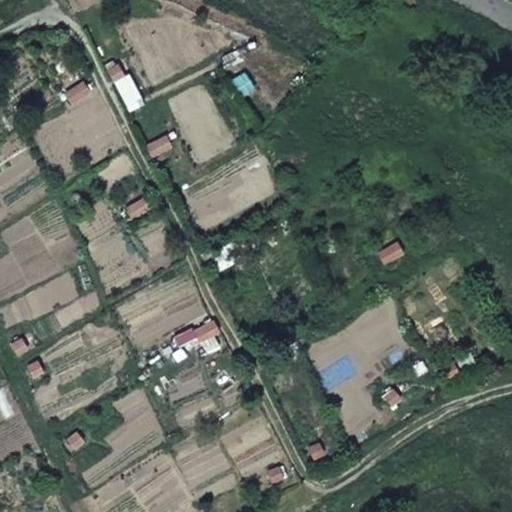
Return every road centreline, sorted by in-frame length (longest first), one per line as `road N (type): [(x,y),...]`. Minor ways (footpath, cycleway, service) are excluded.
road 1 (track): [(319,496),(66,16),(0,35)]
road 2 (track): [(288,511),(380,453),(511,387)]
